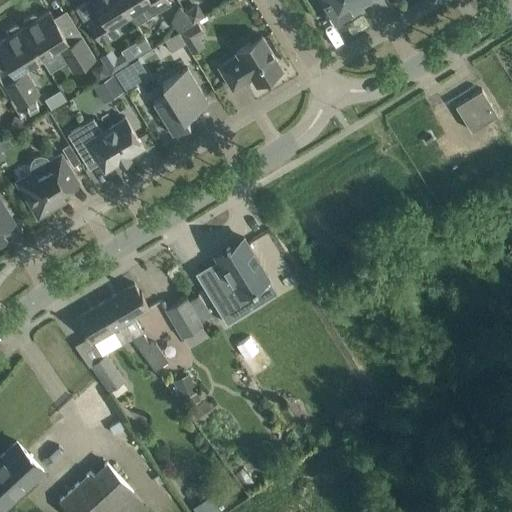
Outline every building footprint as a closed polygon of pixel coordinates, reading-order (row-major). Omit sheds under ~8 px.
[(121,0),(91,0),(92,0),(87,3),(85,0),(75,7),(84,21),(87,20),(101,43),(119,32),(113,22),(129,12),(121,0)] [(121,0),(129,12),(136,24),(170,3),(168,0),(121,0)] [(329,17),(340,20),(352,12),(350,9),(364,0),(323,0),(325,3),(322,5),(329,17)] [(184,9),(192,22),(197,19),(205,14),(197,2),(184,9)] [(178,31),(192,22),(179,4),(171,19),(178,31)] [(25,24),(22,26),(40,55),(53,47),(56,51),(60,49),(73,70),(94,56),(88,47),(78,30),(66,37),(49,9),(37,16),(35,14),(32,13),(24,18),(23,21),(25,24)] [(178,31),(185,42),(191,52),(204,44),(199,36),(205,32),(197,19),(192,22),(178,31)] [(7,35),(0,38),(0,49),(12,70),(0,77),(11,94),(17,104),(38,91),(25,70),(30,67),(27,63),(40,55),(22,26),(19,27),(18,25),(15,24),(6,29),(5,32),(7,35)] [(178,31),(164,40),(171,50),(185,42),(178,31)] [(261,34),(244,44),(236,50),(238,53),(218,65),(232,87),(251,75),(256,82),(281,66),(261,34)] [(127,58),(150,46),(145,35),(121,46),(127,58)] [(122,51),(116,55),(111,46),(100,53),(111,70),(128,60),(122,51)] [(152,102),(161,116),(172,133),(189,123),(185,115),(208,101),(187,66),(162,82),(168,92),(152,102)] [(112,72),(101,78),(112,95),(122,89),(112,72)] [(455,104),(466,121),(471,129),(497,113),(481,88),(455,104)] [(14,114),(7,128),(14,131),(21,118),(14,114)] [(93,116),(67,132),(77,147),(89,167),(99,161),(104,170),(143,146),(133,129),(124,115),(101,129),(93,116)] [(437,115),(411,127),(419,146),(446,134),(437,115)] [(10,144),(6,137),(0,140),(0,147),(1,149),(10,144)] [(78,181),(68,164),(61,152),(48,160),(46,155),(40,153),(34,155),(31,159),(30,165),(31,170),(16,180),(38,216),(64,199),(60,192),(78,181)] [(14,222),(13,220),(0,199),(0,238),(4,236),(1,230),(14,222)] [(231,274),(204,291),(228,330),(257,311),(245,293),(267,279),(245,244),(222,259),(231,274)] [(134,282),(108,297),(123,323),(132,337),(154,368),(155,367),(168,358),(156,341),(148,341),(143,331),(134,316),(149,307),(140,291),(134,282)] [(209,312),(201,296),(200,293),(189,300),(187,295),(166,307),(189,345),(207,335),(198,319),(209,312)] [(87,336),(75,343),(89,365),(90,364),(90,363),(101,356),(91,341),(113,328),(121,342),(122,343),(132,337),(123,323),(108,297),(76,316),(87,336)] [(101,356),(90,363),(90,364),(108,390),(111,389),(123,380),(125,379),(106,352),(101,356)] [(192,383),(177,389),(181,398),(182,398),(185,406),(199,399),(196,392),(196,391),(192,383)] [(0,505),(1,506),(33,477),(36,480),(45,471),(34,459),(30,455),(16,440),(0,455),(2,458),(0,460),(0,505)] [(90,470),(59,498),(71,511),(138,511),(146,506),(132,491),(133,490),(106,461),(93,473),(90,470)] [(207,511),(213,511),(222,505),(214,494),(201,503),(207,511)]
